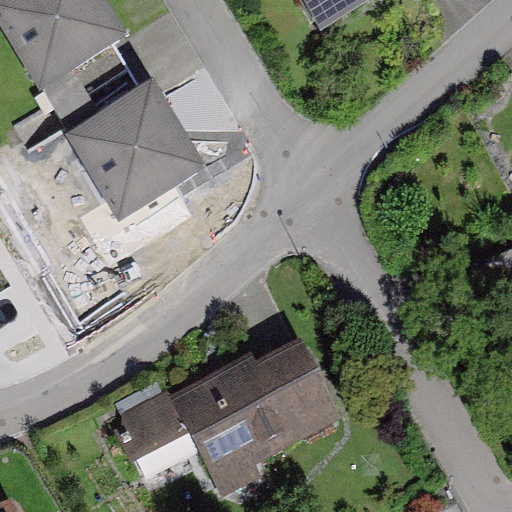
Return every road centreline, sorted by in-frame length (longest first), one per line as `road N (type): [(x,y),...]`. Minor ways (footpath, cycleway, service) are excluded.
road 1 (residential): [(0,416),(78,383),(133,348),(312,194)]
road 2 (residential): [(312,194),(496,511)]
road 3 (residential): [(312,194),(511,17)]
road 4 (residential): [(196,0),(312,194)]
